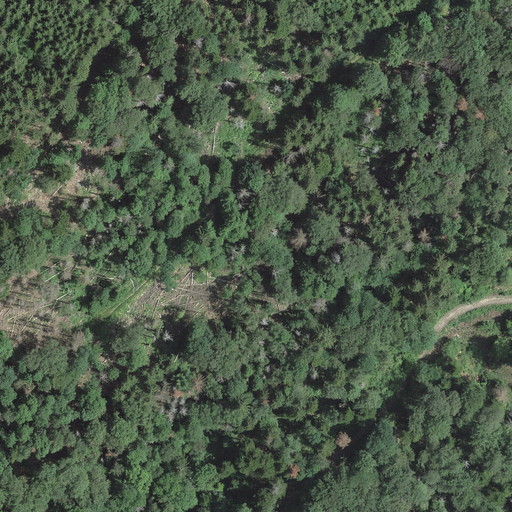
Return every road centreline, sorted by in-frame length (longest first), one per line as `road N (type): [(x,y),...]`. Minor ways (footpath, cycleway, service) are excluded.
road 1 (track): [(432,0),(299,104),(86,338)]
road 2 (track): [(256,511),(391,406),(451,317),(511,300)]
road 3 (track): [(0,219),(136,0)]
